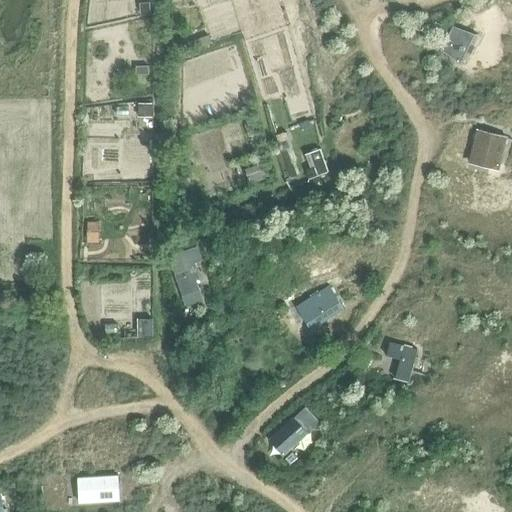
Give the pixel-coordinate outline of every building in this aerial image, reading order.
[(474,34),(453,27),(447,38),(441,50),(460,63),(466,52),(471,54),(474,47),(469,45),(474,34)] [(148,66),(136,66),(136,74),(148,74),(148,66)] [(138,103),(138,115),(150,116),(150,104),(138,103)] [(468,163),(498,171),(506,137),(476,130),(468,163)] [(309,170),(311,177),(327,171),(326,168),(329,167),(325,153),(322,154),(320,149),(307,153),(312,169),(309,170)] [(261,163),(245,169),(249,181),(265,175),(261,163)] [(86,223),(86,238),(98,239),(98,224),(86,223)] [(190,246),(172,253),(168,255),(185,305),(203,300),(196,280),(201,278),(195,262),(202,259),(197,244),(190,246)] [(312,298),(300,305),(310,320),(321,313),(326,320),(344,308),(330,286),(318,293),(317,291),(310,296),(312,298)] [(153,319),(137,319),(137,336),(153,335),(153,319)] [(390,341),(386,354),(400,359),(395,377),(408,381),(417,349),(390,341)] [(294,418),(293,418),(268,440),(284,455),(308,433),(307,432),(311,428),(312,430),(315,427),(315,426),(319,422),(313,415),(311,418),(304,410),(301,413),(300,412),(299,413),(294,418)] [(118,475),(77,477),(79,504),(120,501),(118,475)]
